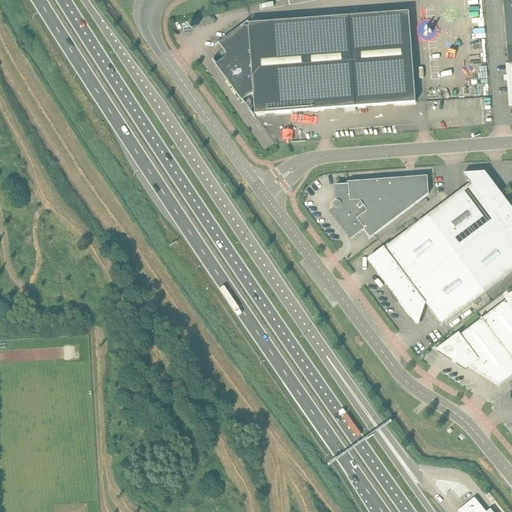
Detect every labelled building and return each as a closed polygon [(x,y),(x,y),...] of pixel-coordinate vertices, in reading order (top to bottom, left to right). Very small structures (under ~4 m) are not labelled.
[(244,25),(248,22),(214,47),(219,44),(225,52),(226,53),(226,55),(225,57),(224,58),(216,64),(213,60),(212,60),(254,117),(255,117),(242,100),(250,94),(253,94),(255,115),(344,108),(345,112),(355,111),(355,107),(415,103),(408,12),(248,24),(248,27),(246,27),(244,25)] [(371,265),(377,273),(410,316),(417,327),(425,304),(442,326),(511,273),(511,209),(506,201),(503,203),(495,193),(498,190),(484,172),(463,174),(470,184),(384,249),(383,248),(367,260),(371,265)] [(427,176),(379,180),(347,182),(347,185),(335,186),(337,207),(334,207),(330,211),(351,240),(363,230),(369,239),(428,194),(427,176)] [(459,336),(458,335),(438,350),(465,368),(468,366),(499,386),(511,376),(511,294),(506,299),(507,300),(482,319),(481,318),(480,318),(481,319),(459,336)] [(486,511),(475,498),(466,505),(458,511),(457,511),(486,511)]
